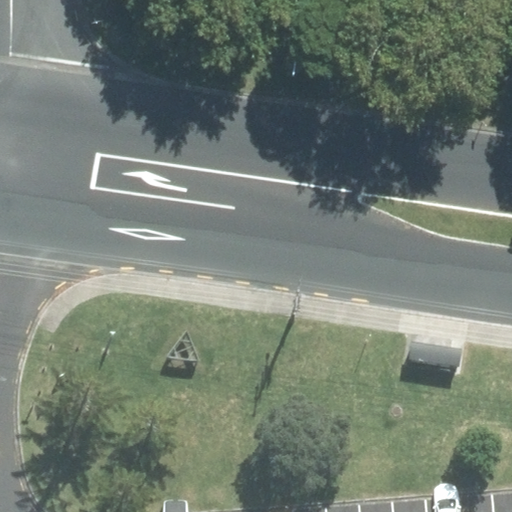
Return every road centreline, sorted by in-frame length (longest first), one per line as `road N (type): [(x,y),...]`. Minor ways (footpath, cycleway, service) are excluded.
road 1 (secondary): [(511,283),(0,221)]
road 2 (secondary): [(16,109),(511,168)]
